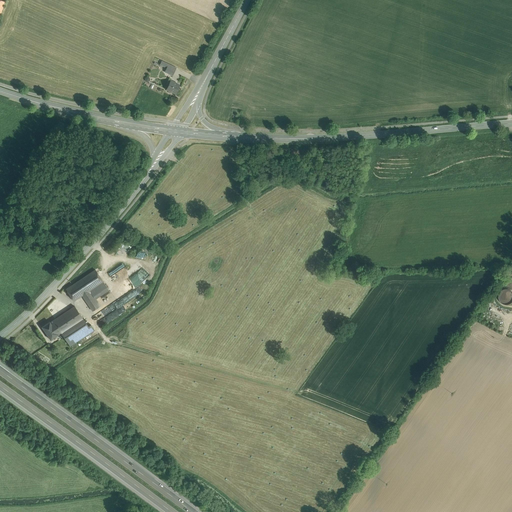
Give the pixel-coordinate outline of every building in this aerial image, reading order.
[(175,71),(167,67),(166,68),(164,72),(173,76),(175,71)] [(177,83),(170,80),(166,89),(176,94),(180,86),(176,84),(177,83)] [(123,263),(107,269),(109,274),(125,267),(123,263)] [(95,270),(66,289),(74,301),(82,295),(89,291),(103,281),(95,270)] [(103,281),(89,291),(95,299),(109,290),(103,281)] [(500,302),(504,304),(507,304),(511,303),(511,301),(511,291),(509,289),(505,289),(501,291),(499,294),(499,298),(500,302)] [(95,299),(89,291),(82,295),(92,311),(100,306),(95,299)] [(75,306),(50,323),(58,334),(61,333),(61,334),(70,347),(94,330),(91,325),(88,326),(83,319),(75,306)] [(50,323),(50,322),(42,327),(51,340),(58,335),(50,323)]
